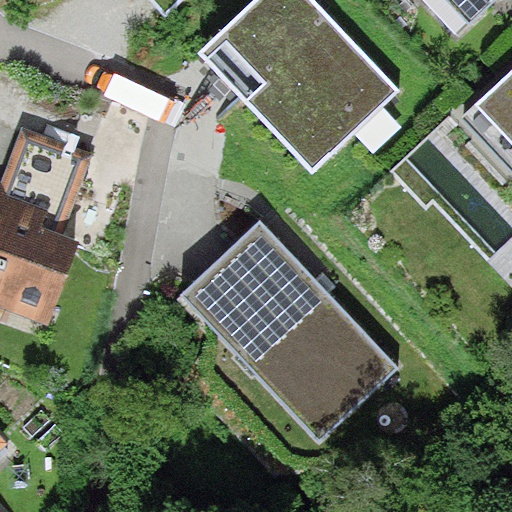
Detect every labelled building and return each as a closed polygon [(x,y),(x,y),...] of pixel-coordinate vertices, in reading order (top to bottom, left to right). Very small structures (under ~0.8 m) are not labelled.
[(163,0),(184,22),(206,0),(163,0)] [(387,89),(302,0),(253,0),(215,35),(263,85),(239,107),(300,171),(387,89)] [(415,0),(448,37),(491,0),(415,0)] [(511,48),(469,86),(511,135),(511,48)] [(511,244),(511,135),(469,86),(389,156),(486,267),(511,244)] [(0,173),(0,203),(52,222),(77,151),(16,129),(0,173)] [(0,286),(39,301),(66,227),(52,222),(0,203),(0,286)] [(390,361),(258,224),(176,303),(269,399),(283,385),(322,426),(390,361)]
